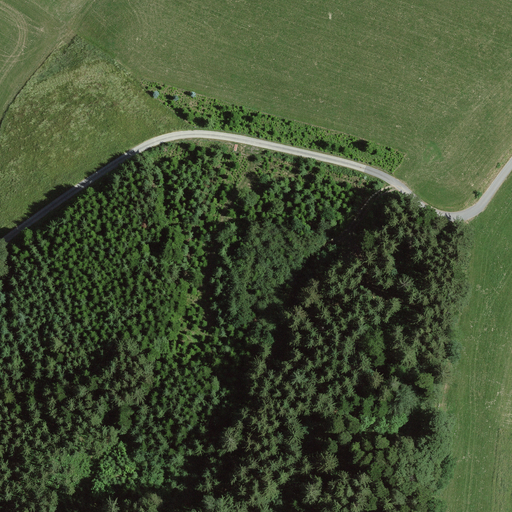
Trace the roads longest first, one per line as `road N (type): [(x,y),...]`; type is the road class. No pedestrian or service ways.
road 1 (track): [(401,186),(304,267),(216,511)]
road 2 (track): [(423,511),(472,213)]
